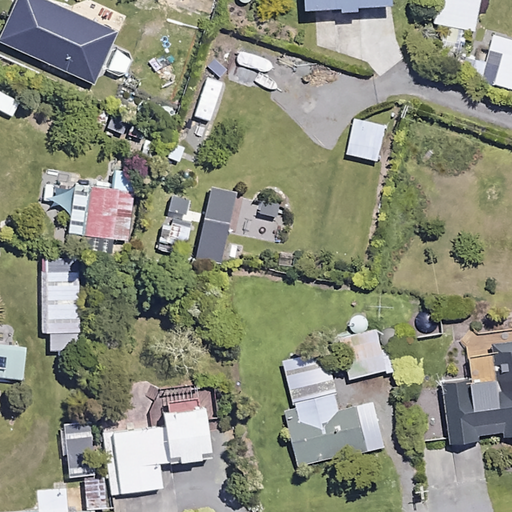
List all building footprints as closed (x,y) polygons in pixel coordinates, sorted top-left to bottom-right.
[(317,0),(318,11),(409,7),(408,0),(317,0)] [(484,0),(444,0),(440,23),(479,31),(484,0)] [(49,38),(15,24),(1,58),(94,97),(104,73),(78,63),(86,42),(53,29),(49,38)] [(511,38),(498,34),(493,52),(507,56),(499,83),(511,87),(511,38)] [(227,83),(209,77),(196,115),(214,121),(227,83)] [(391,124),(359,118),(352,154),(384,160),(391,124)] [(195,146),(174,138),(166,158),(186,167),(195,146)] [(140,162),(110,158),(107,184),(44,177),(42,199),(60,201),(59,210),(75,212),(73,234),(131,240),(140,162)] [(238,192),(214,187),(199,258),(223,263),(238,192)] [(290,204),(267,197),(261,217),(283,224),(290,204)] [(194,218),(164,214),(161,240),(191,244),(194,218)] [(82,259),(51,260),(51,332),(82,332),(82,259)] [(0,376),(26,379),(29,346),(10,344),(12,324),(0,322),(0,376)] [(398,369),(388,329),(342,340),(351,380),(398,369)] [(511,333),(500,334),(502,380),(449,382),(452,439),(511,436),(511,333)] [(331,350),(289,359),(302,420),(293,422),(303,466),(388,447),(378,402),(344,409),(331,350)] [(219,458),(214,408),(167,412),(169,427),(107,432),(113,493),(166,488),(164,463),(219,458)] [(94,412),(69,414),(73,474),(98,473),(94,412)] [(41,508),(0,511),(109,511),(107,484),(106,478),(85,480),(86,486),(39,490),(41,508)]
